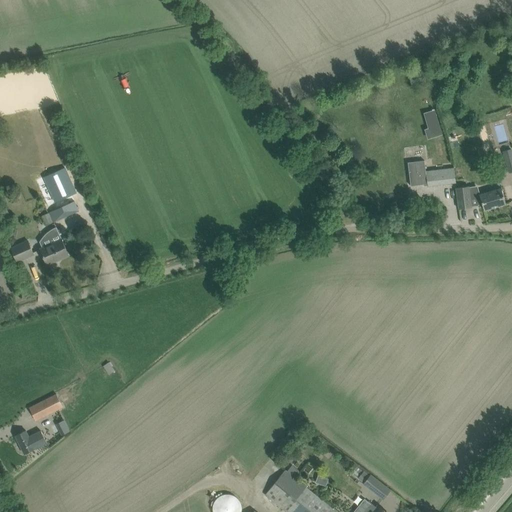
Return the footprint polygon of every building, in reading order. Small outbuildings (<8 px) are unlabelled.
[(434,109),(424,112),(429,129),(427,130),(429,138),(442,135),(434,109)] [(427,186),(455,183),(454,168),(426,171),(424,161),(408,162),(411,186),(427,184),(427,186)] [(459,209),(472,208),(469,186),(456,188),(459,209)] [(484,210),(506,204),(501,188),(480,195),(475,197),(478,208),(483,207),(484,210)] [(74,201),(49,212),(54,222),(79,211),(74,201)] [(40,249),(43,255),(47,265),(69,255),(62,239),(56,227),(53,229),(50,231),(47,233),(43,236),(40,240),(39,242),(42,248),(40,249)] [(11,248),(13,253),(17,262),(34,255),(28,241),(11,248)] [(109,363),(103,367),(109,375),(115,371),(109,363)] [(56,394),(30,408),(36,421),(63,407),(56,394)] [(62,436),(72,432),(66,419),(57,423),(62,436)] [(25,430),(24,431),(15,435),(25,454),(38,448),(47,443),(41,431),(32,436),(29,437),(25,430)] [(294,478),(287,472),(284,470),(265,494),(286,511),(331,511),(333,510),(294,478)] [(327,486),(330,478),(319,474),(316,482),(327,486)] [(373,492),(380,483),(370,475),(369,476),(363,484),(373,492)] [(227,494),(225,495),(222,495),(220,496),(218,498),(216,500),(215,502),(214,504),(213,506),(213,509),(213,511),(241,511),(242,509),(241,506),(241,504),(240,502),(238,500),(237,498),(234,496),(232,495),(230,495),(227,494)] [(376,507),(375,508),(368,502),(362,510),(358,506),(353,511),(385,511),(382,509),(377,505),(376,507)]
